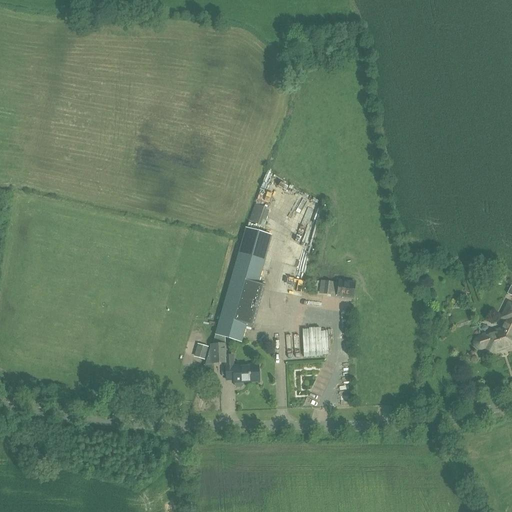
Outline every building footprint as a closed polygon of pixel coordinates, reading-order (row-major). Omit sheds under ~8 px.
[(264,227),(270,209),(256,204),(250,222),(264,227)] [(245,229),(216,334),(235,340),(240,325),(252,328),(264,284),(252,280),(256,267),(265,235),(245,229)] [(334,282),(324,281),(322,294),(332,295),(334,282)] [(511,304),(509,303),(502,318),(506,320),(501,330),(500,331),(498,330),(494,331),(493,333),(479,338),(477,339),(476,340),(475,342),(475,344),(475,346),(477,347),(478,348),(480,349),(482,349),(486,347),(488,354),(490,353),(492,354),(498,352),(499,350),(511,345),(511,304)] [(225,337),(216,334),(212,346),(210,346),(203,371),(213,374),(213,363),(226,362),(227,380),(234,380),(235,382),(235,386),(237,387),(241,387),(243,385),(243,382),(260,381),(259,365),(233,367),(232,356),(225,356),(225,345),(226,345),(225,337)] [(205,360),(208,347),(198,344),(194,357),(205,360)]
